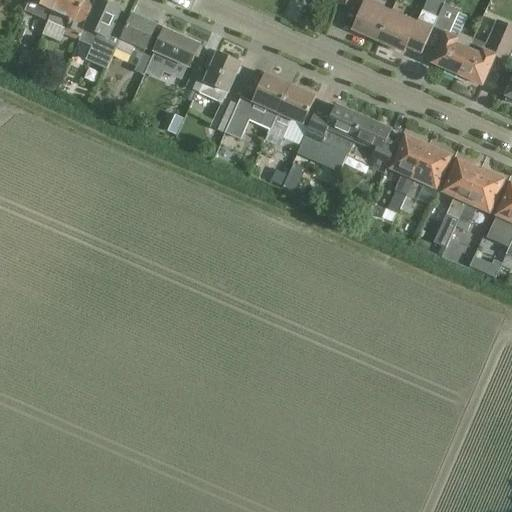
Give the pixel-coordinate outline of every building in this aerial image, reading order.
[(26,12),(50,22),(59,0),(30,0),(30,1),(26,12)] [(59,0),(50,22),(67,30),(65,35),(80,42),(96,5),(86,1),(86,0),(59,0)] [(356,8),(357,0),(336,0),(336,5),(356,8)] [(98,1),(96,5),(80,42),(93,48),(87,61),(108,70),(117,50),(117,49),(107,44),(114,29),(122,11),(98,1)] [(392,13),(365,1),(361,11),(353,31),(379,42),(392,13)] [(473,4),(468,20),(479,23),(484,8),(473,4)] [(438,19),(432,32),(445,37),(433,64),(458,76),(474,40),(459,34),(457,40),(449,36),(460,13),(444,6),(439,19),(438,19)] [(392,13),(379,42),(405,54),(407,49),(422,55),(432,32),(438,19),(423,12),(418,25),(392,13)] [(147,50),(149,46),(158,27),(132,16),(117,49),(117,50),(132,57),(137,46),(147,50)] [(474,40),(458,76),(483,87),(495,58),(508,64),(511,53),(511,28),(497,22),(486,46),(474,40)] [(165,31),(157,49),(155,53),(156,54),(147,73),(156,77),(161,75),(168,59),(190,69),(195,58),(200,60),(205,49),(200,47),(200,46),(165,31)] [(21,61),(31,66),(36,55),(26,50),(21,61)] [(225,101),(233,83),(241,65),(218,54),(208,76),(200,94),(223,104),(212,128),(226,134),(238,106),(225,101)] [(42,71),(46,60),(36,55),(31,66),(42,71)] [(144,76),(152,59),(143,55),(136,73),(144,76)] [(200,94),(208,76),(195,70),(187,88),(200,94)] [(271,131),(291,87),(265,75),(253,103),(255,104),(251,112),(238,106),(226,134),(239,140),(248,121),(271,131)] [(278,148),(283,136),(290,120),(304,126),(316,98),(291,87),(271,131),(266,142),(278,148)] [(305,137),(322,145),(328,132),(334,135),(329,146),(346,154),(362,118),(337,107),(334,115),(318,108),(305,137)] [(362,118),(346,154),(349,155),(348,158),(385,176),(396,151),(385,146),(392,131),(362,118)] [(388,210),(399,215),(400,215),(401,212),(400,212),(429,148),(406,138),(392,169),(404,174),(396,191),(397,191),(388,210)] [(429,148),(400,212),(401,212),(411,217),(426,185),(437,190),(451,158),(429,148)] [(437,241),(447,246),(448,246),(457,228),(456,227),(481,172),(458,161),(444,193),(456,198),(437,241)] [(504,182),(481,172),(456,227),(457,228),(468,233),(479,208),(490,213),(504,182)] [(505,259),(507,255),(511,244),(511,185),(498,217),(509,222),(495,254),(505,259)] [(503,264),(502,266),(511,270),(511,257),(507,255),(505,259),(503,264)] [(492,265),(488,275),(497,279),(502,266),(503,264),(494,260),(492,265)]
